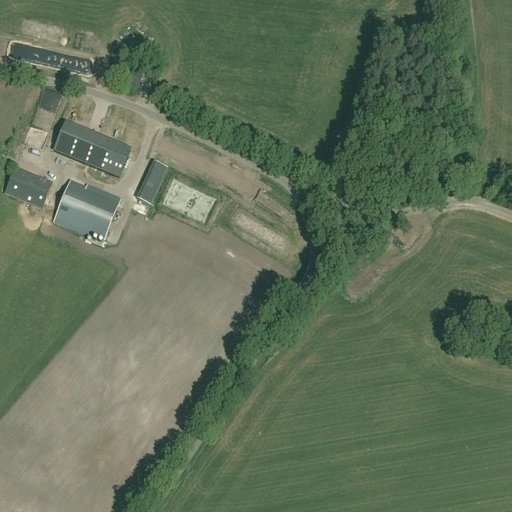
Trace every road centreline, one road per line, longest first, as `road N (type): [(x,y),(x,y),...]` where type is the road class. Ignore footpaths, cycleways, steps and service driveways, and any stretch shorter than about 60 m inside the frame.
road 1 (unclassified): [(151,511),(309,272),(309,208),(299,188),(185,126),(78,86),(0,73)]
road 2 (unknown): [(299,188),(364,213),(467,201),(511,213)]
